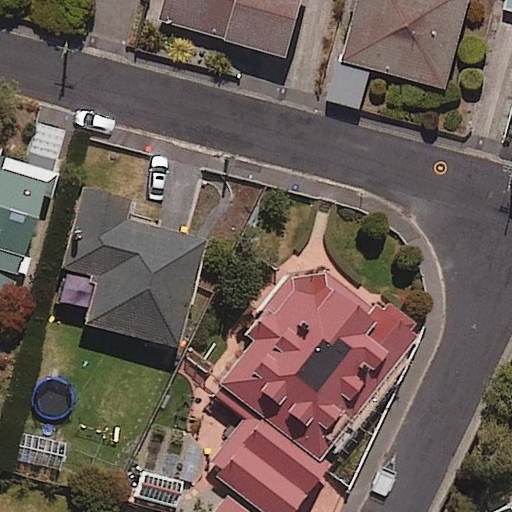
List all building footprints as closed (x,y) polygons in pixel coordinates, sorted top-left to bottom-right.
[(156,0),(155,7),(291,45),(303,0),(156,0)] [(346,0),(335,49),(441,75),(459,0),(346,0)] [(511,9),(511,0),(494,0),(493,4),(511,9)] [(325,55),(315,90),(350,101),(361,65),(325,55)] [(51,173),(0,156),(0,281),(16,287),(51,173)] [(261,195),(207,173),(186,226),(241,247),(261,195)] [(136,202),(85,188),(61,271),(95,281),(83,323),(178,350),(207,246),(130,224),(136,202)] [(320,465),(418,329),(389,307),(380,319),(321,276),(292,275),(248,337),(253,341),(213,397),(256,429),(220,478),(237,490),(221,511),(294,511),(326,469),(320,465)] [(511,511),(511,503),(494,511),(511,511)]
